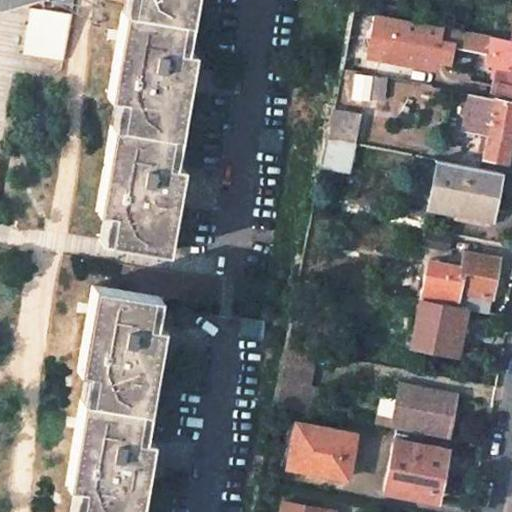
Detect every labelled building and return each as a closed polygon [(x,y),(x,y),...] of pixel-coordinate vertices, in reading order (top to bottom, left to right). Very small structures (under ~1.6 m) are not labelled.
[(0,0),(0,19),(14,0),(0,0)] [(61,58),(72,0),(42,0),(38,24),(30,23),(26,43),(46,47),(45,55),(61,58)] [(122,0),(105,95),(113,96),(94,210),(102,211),(98,239),(165,252),(176,190),(181,165),(172,163),(187,83),(193,50),(183,49),(192,0),(122,0)] [(469,31),(373,13),(367,43),(351,40),(347,60),(340,58),(338,67),(429,85),(435,60),(447,62),(451,45),(487,53),(484,65),(496,68),(494,81),(497,81),(493,97),(511,101),(511,39),(508,38),(469,31)] [(447,62),(435,60),(429,85),(442,87),(447,62)] [(349,75),(347,96),(380,99),(382,77),(349,75)] [(511,101),(493,97),(468,93),(461,125),(486,132),(481,155),(505,161),(511,127),(511,101)] [(359,111),(330,105),(325,134),(353,140),(359,111)] [(494,170),(437,158),(427,204),(484,216),(494,170)] [(450,231),(424,225),(420,243),(447,248),(450,231)] [(458,266),(426,260),(419,298),(465,307),(486,311),(496,258),(462,251),(458,266)] [(156,294),(89,283),(74,369),(82,370),(63,483),(73,484),(68,511),(137,511),(151,437),(143,435),(159,347),(163,323),(152,321),(156,294)] [(465,307),(419,298),(410,345),(455,353),(465,307)] [(311,350),(283,344),(276,374),(305,380),(311,350)] [(305,380),(276,374),(271,402),(299,408),(305,380)] [(457,392),(398,381),(395,397),(391,416),(376,413),(375,421),(448,436),(457,392)] [(391,416),(395,397),(380,394),(376,413),(391,416)] [(295,420),(286,418),(278,462),(286,464),(295,420)] [(353,432),(295,420),(286,464),(344,476),(353,432)] [(445,448),(393,437),(382,490),(413,496),(415,487),(437,492),(445,448)] [(321,511),(323,508),(282,499),(279,511),(321,511)]
